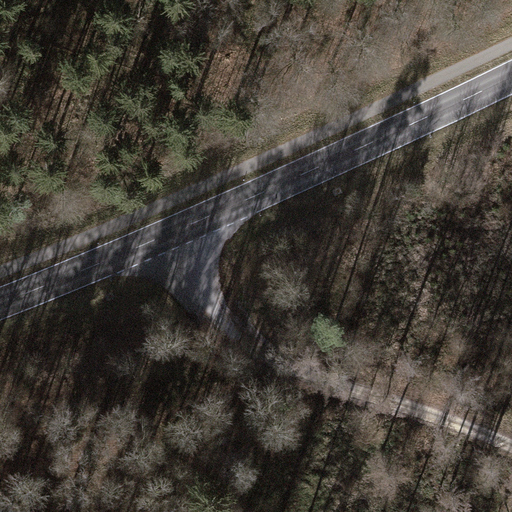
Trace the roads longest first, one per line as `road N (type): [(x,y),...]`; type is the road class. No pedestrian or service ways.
road 1 (secondary): [(511,82),(201,230),(0,313)]
road 2 (track): [(201,230),(244,336),(511,443)]
